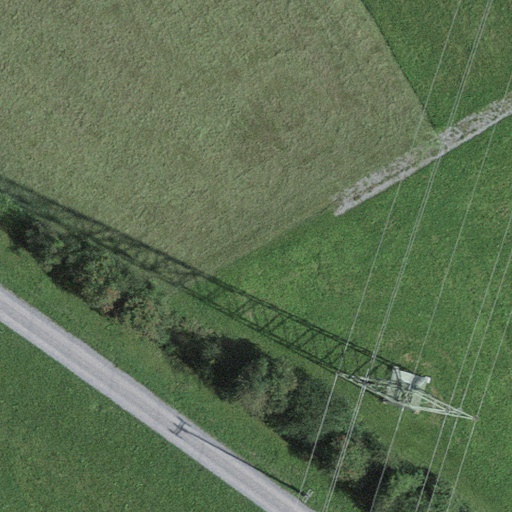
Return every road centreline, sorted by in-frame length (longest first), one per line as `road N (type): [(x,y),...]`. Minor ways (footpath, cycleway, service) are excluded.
road 1 (track): [(291,511),(0,302)]
road 2 (track): [(511,141),(223,310)]
